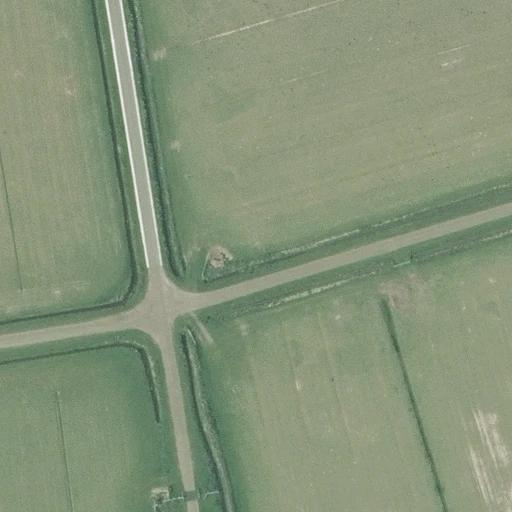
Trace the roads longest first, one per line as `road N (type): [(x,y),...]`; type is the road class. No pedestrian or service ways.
road 1 (unclassified): [(167,320),(511,211)]
road 2 (unclassified): [(167,320),(117,0)]
road 3 (unclassified): [(197,511),(167,320)]
road 4 (unclassified): [(167,320),(0,347)]
